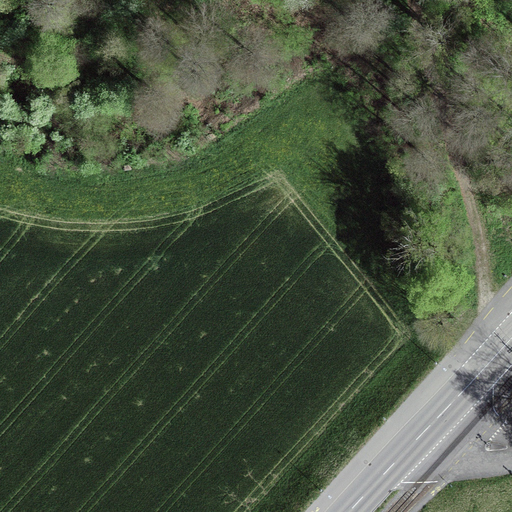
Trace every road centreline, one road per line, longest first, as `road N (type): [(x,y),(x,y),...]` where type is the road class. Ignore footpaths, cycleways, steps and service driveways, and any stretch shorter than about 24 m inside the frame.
road 1 (track): [(410,0),(494,311),(511,327)]
road 2 (primary): [(421,435),(511,339)]
